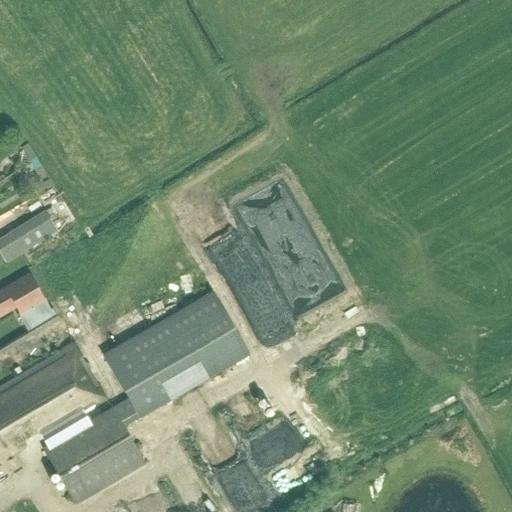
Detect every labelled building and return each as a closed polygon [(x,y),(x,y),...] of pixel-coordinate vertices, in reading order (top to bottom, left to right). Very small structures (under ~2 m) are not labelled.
[(27,201),(14,205),(18,219),(31,215),(27,201)] [(0,255),(5,263),(57,231),(44,211),(0,237),(0,255)] [(42,299),(28,274),(0,290),(0,315),(14,307),(18,314),(42,299)] [(74,504),(143,464),(122,427),(247,355),(211,292),(101,356),(127,399),(111,408),(57,440),(51,429),(104,399),(72,344),(0,386),(0,451),(5,448),(9,454),(24,445),(21,439),(37,431),(39,434),(39,435),(46,446),(42,448),(74,504)] [(270,316),(261,320),(272,341),(281,336),(270,316)] [(0,350),(20,338),(9,318),(0,323),(0,350)] [(194,437),(232,511),(241,511),(266,499),(226,421),(194,437)] [(274,466),(278,479),(290,476),(286,463),(274,466)]
